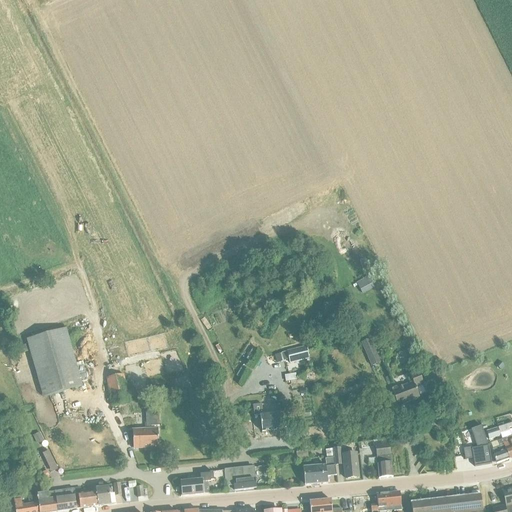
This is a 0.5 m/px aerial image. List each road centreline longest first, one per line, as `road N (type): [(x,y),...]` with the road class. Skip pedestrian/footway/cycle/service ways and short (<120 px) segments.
road 1 (tertiary): [(167,506),(511,469)]
road 2 (unclassified): [(0,493),(160,476)]
